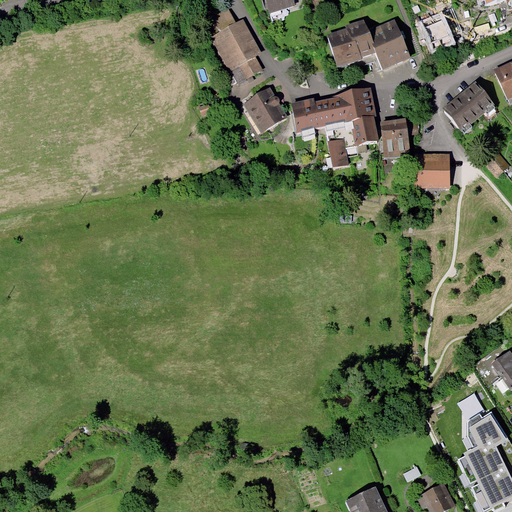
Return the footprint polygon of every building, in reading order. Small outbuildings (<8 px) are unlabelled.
[(266,0),(270,13),(297,6),(295,0),(266,0)] [(350,32),(330,38),(338,67),(365,60),(364,57),(377,53),(384,71),(413,60),(396,23),(370,34),(366,24),(349,30),(350,32)] [(237,85),(263,71),(238,24),(212,38),(237,85)] [(486,30),(490,41),(506,35),(502,25),(486,30)] [(511,97),(511,63),(511,62),(494,70),(508,100),(511,97)] [(462,133),(495,106),(479,85),(446,112),(462,133)] [(349,164),(346,148),(379,141),(374,116),(376,116),(370,88),(324,97),(324,100),(316,102),(316,98),(292,103),(298,132),(324,127),(333,167),(349,164)] [(266,133),(289,118),(281,106),(282,103),(282,100),(280,99),(277,99),(271,90),(245,106),(251,116),(254,114),(266,133)] [(409,123),(381,126),(384,159),(412,157),(409,123)] [(450,191),(451,157),(417,156),(416,190),(450,191)] [(511,371),(511,351),(495,364),(504,377),(511,371)] [(478,387),(458,400),(475,426),(495,413),(478,387)] [(452,455),(481,511),(511,497),(482,440),(452,455)] [(417,468),(404,474),(407,480),(420,474),(417,468)] [(445,511),(457,506),(446,485),(419,498),(424,508),(430,506),(432,511),(445,511)] [(389,511),(378,488),(350,502),(355,511),(352,511),(389,511)]
